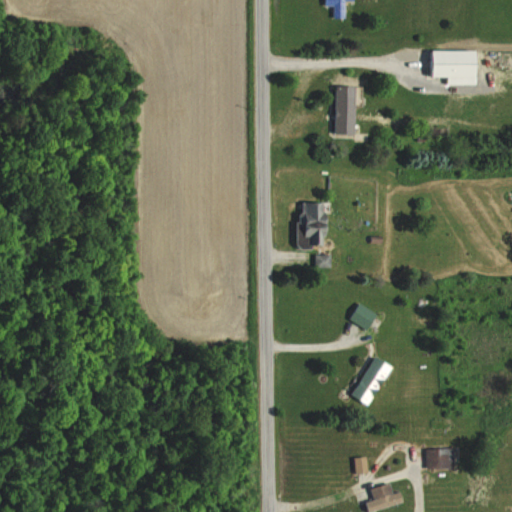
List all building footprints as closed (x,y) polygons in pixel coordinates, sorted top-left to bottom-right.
[(318,0),(319,4),(329,4),(329,16),(343,16),(342,0),(318,0)] [(467,49),(422,48),(421,75),(440,75),(440,83),(466,84),(467,49)] [(328,132),(348,132),(349,85),(328,84),(328,132)] [(290,211),(291,247),(301,247),(301,244),(320,243),(320,201),(298,201),(299,211),(290,211)] [(310,253),(310,266),(325,266),(325,253),(310,253)] [(343,317),(360,328),(371,312),(353,301),(343,317)] [(364,404),(382,363),(365,355),(346,396),(364,404)] [(449,467),(449,447),(421,448),(422,468),(449,467)] [(349,456),(349,472),(362,472),(361,455),(349,456)] [(387,492),(384,481),(365,486),(368,499),(359,501),(361,510),(396,502),(393,490),(387,492)]
